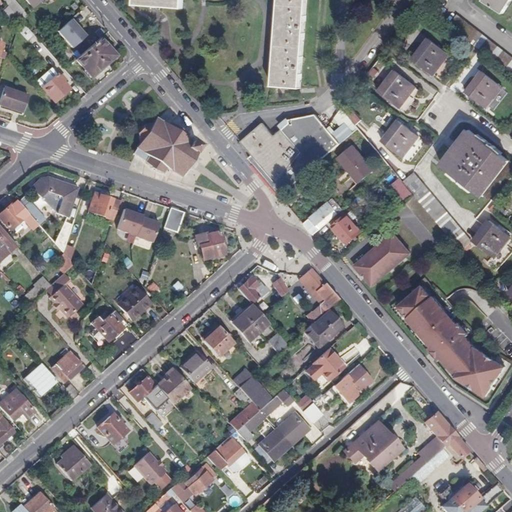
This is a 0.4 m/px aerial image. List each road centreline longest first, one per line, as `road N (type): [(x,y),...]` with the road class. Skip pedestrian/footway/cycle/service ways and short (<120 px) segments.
road 1 (residential): [(0,479),(259,247),(265,224)]
road 2 (tertiary): [(265,224),(40,149)]
road 3 (residential): [(412,366),(247,511)]
road 4 (tertiary): [(265,224),(255,186),(146,58)]
road 5 (tertiary): [(265,224),(303,242),(412,366)]
road 6 (residential): [(146,58),(40,149)]
